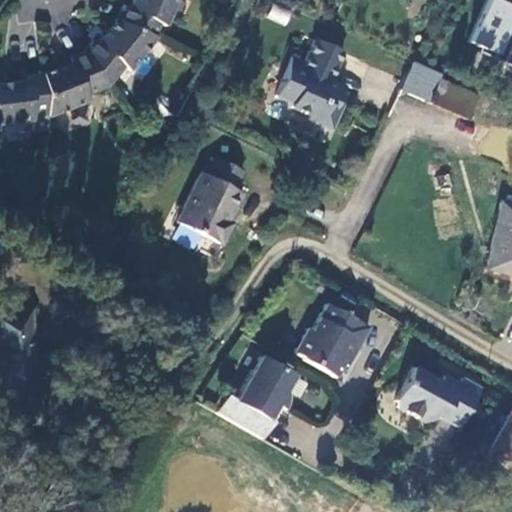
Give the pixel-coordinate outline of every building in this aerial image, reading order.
[(121,6),(115,18),(151,35),(158,22),(164,25),(175,0),(130,0),(127,7),(121,6)] [(500,62),(511,35),(511,7),(496,0),(484,0),(466,41),(477,46),(475,50),(500,62)] [(286,25),(290,11),(271,5),(267,19),(286,25)] [(151,35),(115,18),(97,43),(92,39),(81,51),(106,84),(121,65),(127,70),(153,36),(151,35)] [(156,45),(189,61),(195,50),(161,34),(156,45)] [(511,35),(500,62),(511,67),(511,35)] [(336,103),(332,101),(326,99),(332,85),(324,81),(338,50),(311,38),(301,61),(287,54),(270,93),(286,100),(284,105),(305,114),(303,119),(325,128),(336,103)] [(106,84),(81,51),(68,55),(69,61),(41,71),(47,113),(86,98),(84,91),(106,84)] [(415,64),(403,92),(425,102),(438,75),(415,64)] [(48,128),(41,71),(25,73),(26,78),(0,80),(0,121),(31,118),(32,130),(48,128)] [(463,118),(473,95),(436,78),(425,102),(463,118)] [(326,99),(332,101),(338,88),(332,85),(326,99)] [(238,170),(211,157),(203,174),(196,171),(171,220),(217,243),(229,220),(224,218),(237,191),(229,188),(238,170)] [(485,267),(511,273),(511,188),(507,188),(504,202),(501,201),(485,267)] [(357,340),(364,325),(321,301),(306,328),(302,326),(289,349),(299,355),(298,357),(331,375),(339,361),(343,363),(350,353),(345,350),(352,337),(357,340)] [(0,402),(2,423),(38,420),(28,310),(0,313),(0,402)] [(222,394),(212,411),(259,437),(272,415),(268,413),(270,408),(279,413),(281,411),(283,405),(284,399),(283,393),(281,387),(289,373),(255,354),(231,399),(222,394)] [(436,417),(455,426),(476,387),(458,377),(455,383),(439,375),(436,382),(409,367),(391,400),(393,407),(420,422),(427,420),(432,409),(438,413),(436,417)] [(511,406),(486,456),(511,469),(511,406)]
